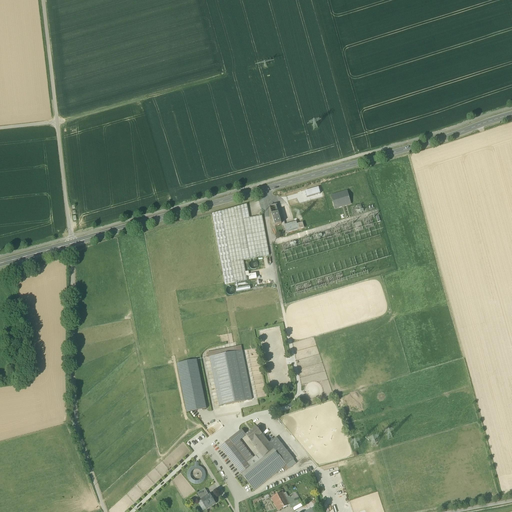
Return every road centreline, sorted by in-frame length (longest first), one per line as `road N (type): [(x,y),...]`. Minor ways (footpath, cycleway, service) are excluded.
road 1 (tertiary): [(71,242),(511,114)]
road 2 (unclassified): [(71,242),(76,426),(105,511)]
road 3 (track): [(43,0),(71,242)]
road 4 (track): [(224,75),(56,121)]
